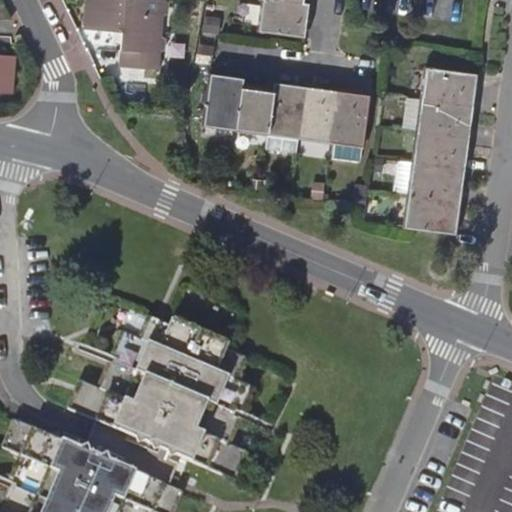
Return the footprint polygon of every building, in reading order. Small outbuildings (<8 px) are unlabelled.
[(163,0),(83,0),(81,29),(122,32),(119,66),(158,69),(163,0)] [(304,35),(309,3),(284,0),(263,0),(259,29),(304,35)] [(0,90),(15,92),(17,57),(0,55),(0,90)] [(470,106),(475,74),(424,68),(420,99),(470,106)] [(236,129),(242,86),(243,78),(212,74),(204,125),(236,129)] [(274,82),(273,90),(267,134),(265,148),(297,153),(299,138),(305,86),(274,82)] [(273,90),(242,86),(236,129),(267,134),(273,90)] [(337,91),(305,86),(299,138),(330,143),(337,91)] [(369,95),(337,91),(330,143),(362,148),(369,95)] [(466,137),(470,106),(420,99),(415,130),(466,137)] [(462,168),(466,137),(415,130),(411,161),(462,168)] [(457,200),(462,168),(411,161),(399,160),(394,191),(407,193),(457,200)] [(403,224),(449,230),(454,231),(457,200),(407,193),(403,224)] [(70,410),(97,421),(146,442),(238,481),(251,451),(233,443),(257,387),(239,380),(248,357),(230,350),(232,343),(174,318),(170,324),(152,317),(142,339),(125,332),(101,387),(83,380),(70,410)] [(173,511),(183,491),(134,470),(85,449),(15,419),(1,450),(19,457),(0,501),(0,511),(173,511)] [(139,459),(146,442),(97,421),(88,443),(85,449),(134,470),(139,459)]
